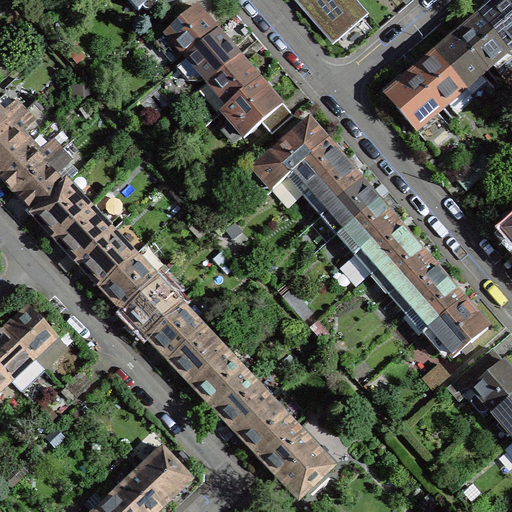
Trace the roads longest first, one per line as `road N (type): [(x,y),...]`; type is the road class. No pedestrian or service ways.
road 1 (residential): [(201,511),(238,477),(36,263)]
road 2 (residential): [(335,86),(511,293)]
road 3 (residential): [(335,86),(437,0)]
